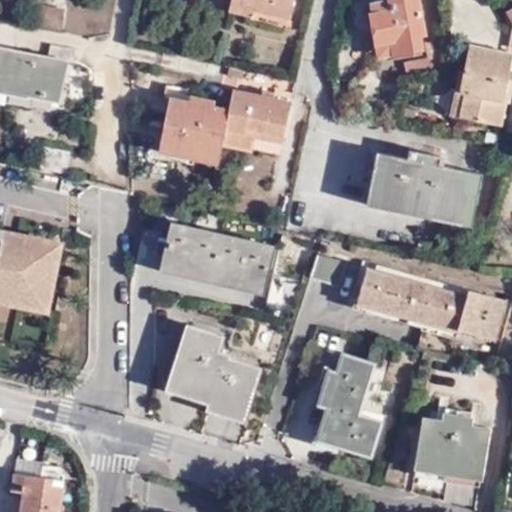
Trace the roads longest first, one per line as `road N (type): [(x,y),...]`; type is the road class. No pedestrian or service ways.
road 1 (residential): [(109,430),(406,511)]
road 2 (residential): [(115,220),(109,430)]
